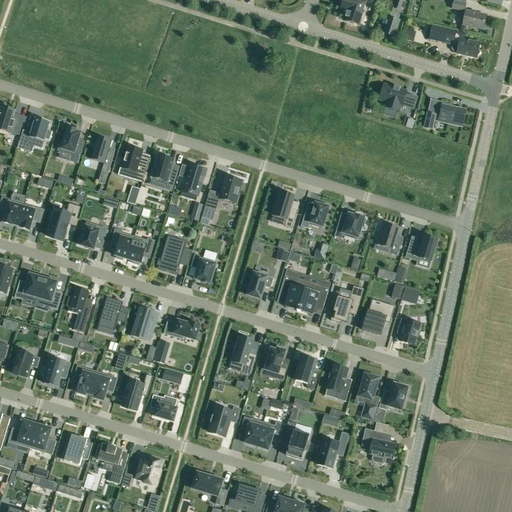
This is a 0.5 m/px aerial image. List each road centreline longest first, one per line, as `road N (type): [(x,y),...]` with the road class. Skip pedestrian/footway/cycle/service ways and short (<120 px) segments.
road 1 (residential): [(0,84),(466,228)]
road 2 (residential): [(0,243),(435,373)]
road 3 (residential): [(0,391),(400,511)]
road 4 (residential): [(496,87),(302,27)]
road 5 (residential): [(435,373),(466,228)]
road 6 (residential): [(466,228),(496,87)]
road 7 (residential): [(405,511),(435,373)]
